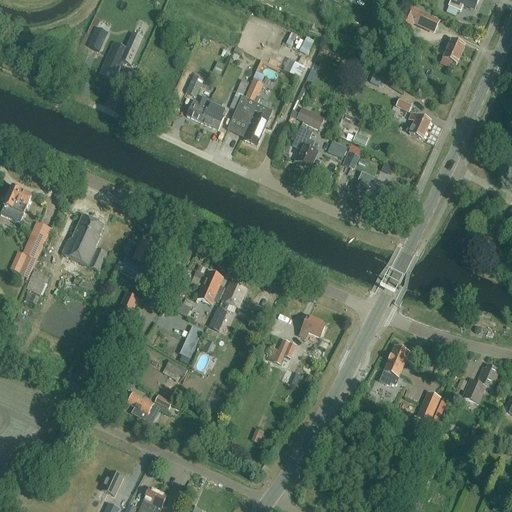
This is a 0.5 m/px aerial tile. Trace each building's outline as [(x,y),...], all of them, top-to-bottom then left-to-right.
[(450,0),(451,0),(448,8),(461,13),(464,6),(475,11),(479,0),(450,0)] [(101,23),(107,26),(116,8),(110,4),(101,23)] [(409,9),(401,23),(411,28),(418,14),(409,9)] [(96,30),(88,48),(99,54),(108,35),(96,30)] [(428,33),(427,38),(439,41),(440,36),(428,33)] [(113,44),(99,76),(102,77),(101,80),(113,86),(118,75),(119,76),(124,64),(131,68),(144,40),(143,40),(142,41),(132,37),(133,35),(132,35),(125,51),(114,46),(114,44),(113,44)] [(293,35),(286,48),(300,56),(307,43),(293,35)] [(457,66),(465,48),(451,42),(443,60),(457,66)] [(383,79),(374,75),(370,84),(379,88),(383,79)] [(186,95),(196,99),(204,82),(194,77),(186,95)] [(242,98),(236,112),(228,131),(245,139),(244,142),(257,148),(273,112),(257,105),(260,100),(258,99),(263,86),(254,82),(245,100),(243,99),(242,98)] [(242,98),(243,99),(249,85),(242,82),(230,109),(236,112),(242,98)] [(391,89),(402,96),(406,90),(394,83),(391,89)] [(208,109),(211,102),(203,98),(200,105),(194,102),(192,107),(187,118),(201,124),(208,109)] [(212,100),(211,102),(208,109),(201,124),(218,132),(226,114),(220,111),(223,105),(212,100)] [(409,114),(412,107),(399,101),(396,108),(409,114)] [(297,120),(319,131),(324,120),(302,109),(297,120)] [(423,142),(431,124),(412,115),(409,121),(415,123),(409,135),(423,142)] [(294,143),(293,147),(301,150),(296,162),(305,166),(304,167),(309,169),(309,168),(311,169),(318,154),(312,151),(315,144),(309,141),(313,134),(301,129),(294,143)] [(354,142),(365,147),(367,141),(356,136),(354,142)] [(332,145),(328,154),(339,159),(343,160),(347,152),(332,145)] [(354,172),(360,159),(349,153),(343,166),(354,172)] [(357,172),(352,184),(360,187),(356,194),(371,201),(371,202),(372,202),(373,201),(380,205),(385,193),(376,189),(379,182),(357,172)] [(19,224),(23,217),(31,199),(20,194),(21,194),(12,190),(3,208),(4,208),(1,216),(19,224)] [(99,273),(107,255),(96,250),(101,239),(100,238),(105,227),(82,217),(73,239),(68,242),(62,256),(99,273)] [(40,257),(46,243),(31,237),(23,256),(27,258),(19,276),(29,280),(38,260),(35,259),(36,255),(40,257)] [(128,257),(120,275),(137,282),(141,272),(142,272),(144,266),(149,268),(156,251),(141,244),(134,259),(128,257)] [(205,283),(207,277),(196,272),(194,278),(205,283)] [(203,287),(222,296),(225,289),(220,287),(223,280),(222,280),(222,279),(218,277),(218,278),(209,274),(207,277),(205,283),(203,287)] [(219,310),(226,313),(226,312),(234,316),(237,309),(238,309),(245,293),(241,292),(242,289),(234,285),(233,288),(229,287),(219,310)] [(222,297),(222,296),(203,287),(202,288),(197,300),(211,306),(214,301),(219,304),(222,297)] [(131,320),(139,300),(127,295),(118,314),(131,320)] [(37,306),(39,299),(33,296),(30,303),(37,306)] [(44,311),(48,304),(42,301),(39,308),(44,311)] [(177,310),(188,315),(191,308),(180,303),(177,310)] [(218,334),(224,321),(214,317),(208,329),(218,334)] [(320,340),(326,326),(308,318),(302,331),(302,332),(300,337),(305,340),(308,334),(320,340)] [(179,356),(189,361),(203,333),(192,328),(179,356)] [(283,341),(278,352),(273,363),(280,367),(284,357),(291,360),(297,347),(283,341)] [(398,379),(409,355),(395,349),(385,373),(381,382),(389,386),(391,384),(395,386),(398,379)] [(180,377),(184,369),(170,361),(164,373),(171,377),(174,373),(180,377)] [(436,379),(441,369),(431,365),(426,374),(436,379)] [(497,371),(488,367),(487,370),(483,368),(476,384),(471,381),(462,399),(478,406),(486,388),(492,391),(499,375),(495,374),(497,371)] [(297,376),(292,387),(298,390),(303,379),(297,376)] [(184,391),(182,397),(188,399),(190,394),(184,391)] [(145,422),(148,416),(154,406),(134,395),(128,405),(136,409),(132,415),(140,419),(145,422)] [(169,411),(172,404),(159,397),(155,403),(169,411)] [(434,411),(423,407),(419,418),(430,422),(434,411)] [(259,446),(264,434),(257,431),(252,442),(259,446)] [(115,498),(124,479),(110,473),(101,492),(115,498)] [(149,511),(158,494),(158,493),(150,489),(139,511),(149,511)] [(149,511),(160,511),(167,497),(158,493),(158,494),(149,511)] [(505,511),(510,500),(494,493),(489,504),(505,511)]
